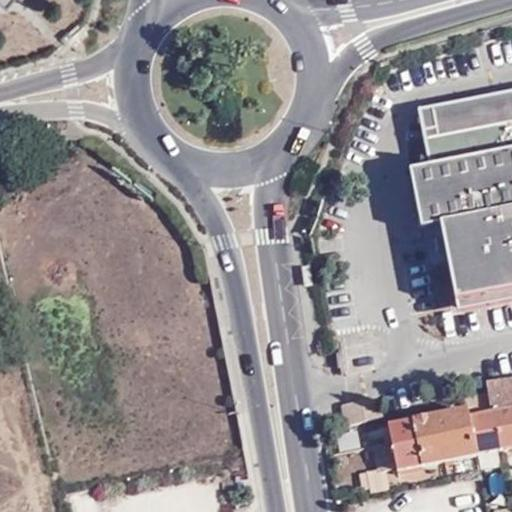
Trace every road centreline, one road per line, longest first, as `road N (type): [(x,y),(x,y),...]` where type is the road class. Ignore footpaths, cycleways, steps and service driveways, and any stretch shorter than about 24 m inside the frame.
road 1 (secondary): [(184,162),(226,240),(278,511)]
road 2 (secondary): [(313,511),(269,200),(278,154)]
road 3 (secondary): [(316,94),(366,46),(511,3)]
road 4 (unclassified): [(138,42),(0,100)]
road 5 (unclassified): [(0,108),(77,110),(143,125)]
road 6 (secondary): [(414,0),(348,9),(282,5)]
